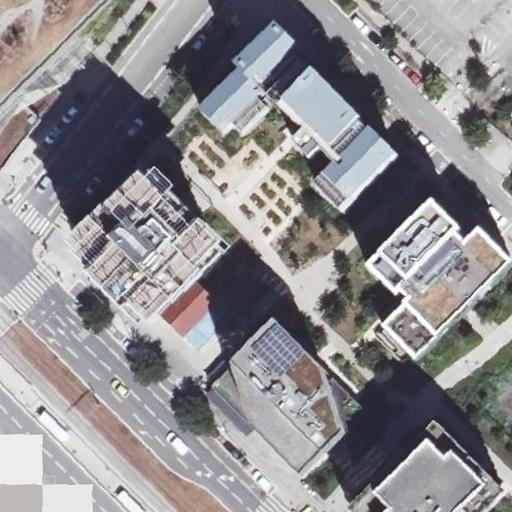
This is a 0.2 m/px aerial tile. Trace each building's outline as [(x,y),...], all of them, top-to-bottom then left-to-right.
[(0,0),(0,171),(2,173),(42,120),(20,97),(44,73),(60,58),(71,47),(117,0),(0,0)] [(430,0),(443,13),(456,0),(430,0)] [(242,70),(202,110),(226,134),(271,88),(311,128),(295,144),(313,161),(329,146),(343,160),(327,176),(353,202),(399,156),(374,131),(371,133),(361,122),(363,120),(316,73),(314,75),(294,55),(301,48),(278,24),(237,65),(242,70)] [(37,80),(20,97),(42,120),(58,99),(53,95),(58,88),(44,73),(37,80)] [(153,187),(83,254),(128,299),(149,319),(217,251),(177,211),(153,187)] [(458,235),(431,208),(378,261),(405,287),(403,290),(405,292),(413,300),(386,327),(412,353),(460,305),(508,257),(482,232),(462,251),(452,241),(458,235)] [(193,283),(161,314),(183,336),(209,311),(212,308),(215,305),(197,287),(193,283)] [(314,360),(278,324),(256,345),(248,354),(215,387),(260,432),(303,475),(333,445),(342,437),(338,432),(340,430),(321,373),(314,366),(311,363),(314,360)] [(62,438),(66,435),(43,411),(37,416),(60,440),(62,438)] [(355,502),(349,508),(353,511),(487,511),(511,488),(475,454),(472,445),(449,422),(440,413),(406,449),(400,455),(378,478),(374,482),(355,502)] [(144,511),(124,490),(118,495),(134,511),(144,511)]
